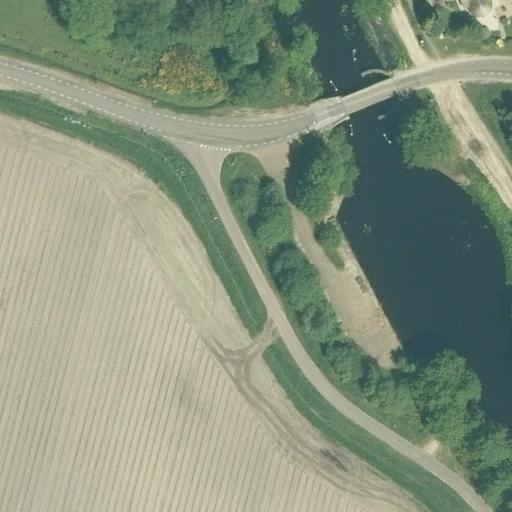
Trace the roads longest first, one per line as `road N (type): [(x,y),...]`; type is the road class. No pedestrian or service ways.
road 1 (unclassified): [(479,511),(333,401),(307,370),(191,137)]
road 2 (tertiary): [(305,123),(441,73),(511,71)]
road 3 (tertiary): [(191,137),(0,70)]
road 4 (track): [(511,206),(443,96),(441,73)]
